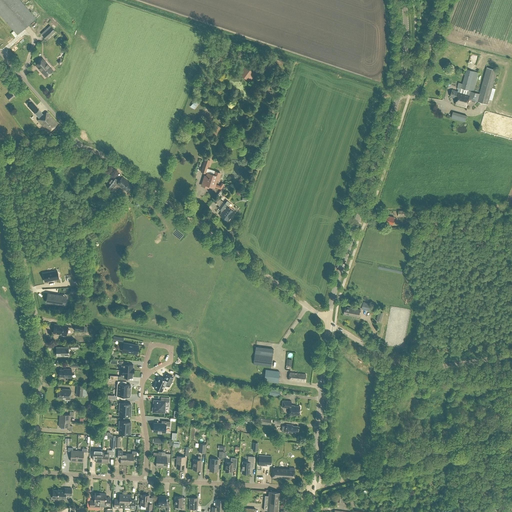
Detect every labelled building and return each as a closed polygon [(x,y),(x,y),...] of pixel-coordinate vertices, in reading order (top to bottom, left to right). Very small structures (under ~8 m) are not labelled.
[(0,0),(0,14),(18,35),(36,19),(19,0),(0,0)] [(46,40),(55,31),(51,27),(42,35),(46,40)] [(47,75),(53,70),(45,61),(42,57),(35,63),(41,70),(42,70),(47,75)] [(488,104),(497,70),(487,67),(480,93),(474,91),(479,73),(466,69),(461,88),(460,88),(459,91),(452,90),(450,96),(457,98),(455,104),(467,107),(469,99),(488,104)] [(249,78),(252,74),(246,69),(241,75),(246,79),(247,77),(249,78)] [(303,93),(297,91),(294,100),(301,102),(301,100),(303,101),(303,103),(322,109),(323,105),(319,104),(321,99),(315,97),(315,98),(313,98),(314,97),(305,94),(305,95),(303,95),(303,93)] [(37,117),(40,114),(37,110),(39,109),(30,100),(26,104),(37,117)] [(349,101),(347,110),(353,112),(353,111),(359,113),(363,114),(365,108),(361,106),(361,105),(349,101)] [(49,133),(59,124),(48,112),(38,121),(44,128),(44,127),(49,133)] [(453,113),(451,120),(465,124),(467,117),(453,113)] [(206,173),(210,161),(205,159),(201,172),(206,173)] [(205,176),(203,181),(204,181),(203,184),(215,188),(217,180),(218,180),(221,172),(214,170),(212,174),(207,173),(206,176),(205,176)] [(112,187),(115,189),(117,189),(119,186),(127,192),(133,185),(122,177),(119,181),(117,180),(113,176),(106,185),(111,189),(112,187)] [(228,207),(227,207),(230,203),(227,201),(225,203),(223,202),(220,199),(218,197),(214,202),(219,206),(218,206),(219,207),(218,208),(223,211),(220,215),(228,220),(234,211),(233,211),(234,209),(232,208),(231,209),(228,207)] [(392,224),(394,217),(386,215),(384,222),(392,224)] [(43,273),(45,281),(58,278),(57,271),(43,273)] [(48,293),(47,302),(62,305),(62,304),(63,296),(64,296),(48,293)] [(370,311),(371,304),(363,302),(362,309),(370,311)] [(359,318),(361,310),(345,307),(343,315),(348,316),(348,315),(351,315),(351,317),(355,318),(355,317),(359,318)] [(76,323),(75,330),(83,331),(84,325),(76,323)] [(62,325),(54,324),(53,332),(61,334),(61,335),(66,336),(68,326),(62,325)] [(124,343),(122,351),(127,352),(127,351),(132,352),(132,353),(136,354),(138,345),(124,343)] [(271,367),(274,349),(256,346),(253,364),(271,367)] [(56,356),(68,356),(68,347),(56,347),(56,356)] [(119,360),(119,364),(122,364),(121,370),(134,371),(134,368),(133,367),(133,364),(128,364),(126,364),(126,361),(119,360)] [(71,378),(71,369),(64,369),(60,369),(59,376),(63,376),(63,377),(71,378)] [(118,376),(118,379),(125,380),(125,377),(128,377),(132,377),(133,374),(134,371),(121,370),(121,376),(118,376)] [(280,383),(282,372),(266,370),(264,381),(280,383)] [(305,381),(306,374),(290,372),(289,379),(305,381)] [(159,377),(154,388),(162,391),(165,384),(169,386),(173,377),(167,374),(164,379),(159,377)] [(118,381),(117,390),(130,390),(131,387),(130,387),(131,385),(126,384),(126,381),(118,381)] [(70,399),(71,389),(64,389),(64,390),(58,389),(57,397),(62,398),(62,399),(70,399)] [(117,390),(117,398),(125,399),(125,396),(130,396),(130,394),(130,390),(117,390)] [(157,412),(165,412),(166,401),(169,401),(169,397),(161,396),(161,400),(154,400),(154,407),(153,407),(152,412),(157,412)] [(299,414),(300,406),(294,406),(294,405),(291,405),(291,401),(282,400),(282,407),(289,407),(288,414),(293,415),(294,414),(299,414)] [(59,420),(69,421),(70,416),(73,416),(73,411),(69,411),(69,414),(60,413),(59,420)] [(69,426),(69,421),(59,420),(59,426),(68,427),(68,431),(71,431),(72,426),(69,426)] [(161,423),(154,423),(153,431),(157,431),(157,432),(161,432),(161,431),(165,432),(165,426),(169,426),(170,421),(161,420),(161,423)] [(298,426),(292,425),(292,424),(286,423),(286,425),(282,425),(281,431),(285,431),(285,432),(297,434),(298,426)] [(102,452),(101,463),(108,463),(108,453),(114,453),(115,447),(115,437),(111,436),(111,448),(112,448),(112,450),(107,450),(107,452),(102,452)] [(77,461),(77,451),(72,450),(72,448),(67,448),(67,451),(71,451),(70,461),(77,461)] [(77,451),(77,461),(83,462),(83,452),(86,452),(87,448),(82,448),(82,451),(77,451)] [(93,449),(92,459),(95,459),(95,462),(101,463),(102,452),(102,449),(93,449)] [(277,449),(277,459),(289,460),(290,450),(277,449)] [(126,464),(127,453),(122,453),(123,450),(118,450),(117,458),(120,458),(120,464),(126,464)] [(127,453),(126,464),(133,464),(134,455),(136,455),(137,451),(132,451),(132,454),(127,453)] [(161,467),(162,452),(158,451),(158,453),(153,452),(153,459),(156,460),(156,466),(161,467)] [(162,452),(161,467),(166,467),(167,460),(170,461),(170,454),(165,453),(165,452),(162,452)] [(184,469),(185,457),(177,456),(176,468),(184,469)] [(201,459),(201,456),(198,456),(198,459),(193,459),(193,469),(200,470),(201,459)] [(242,461),(241,473),(245,473),(245,474),(248,474),(248,473),(249,473),(250,468),(250,463),(254,463),(254,456),(248,456),(248,462),(242,461)] [(259,456),(258,466),(264,466),(265,465),(271,465),(271,456),(259,456)] [(236,465),(237,458),(231,458),(231,462),(226,461),(225,471),(232,472),(233,465),(236,465)] [(218,471),(218,459),(210,459),(209,470),(218,471)] [(272,475),(272,478),(284,478),(287,478),(286,479),(292,479),(292,477),(293,478),(294,467),(289,467),(289,468),(272,467),(272,471),(273,471),(273,475),(272,475)] [(71,495),(71,488),(65,488),(65,490),(60,489),(60,490),(53,490),(53,498),(56,498),(65,498),(65,495),(71,495)] [(267,511),(276,511),(279,492),(269,492),(269,496),(265,495),(264,501),(264,503),(264,510),(267,510),(267,511)] [(99,507),(100,493),(94,493),(94,500),(90,500),(89,507),(99,507)] [(100,493),(99,506),(110,506),(110,497),(106,497),(106,493),(100,493)] [(119,507),(124,507),(124,504),(125,494),(119,494),(119,499),(114,499),(114,508),(119,508),(119,507)] [(124,504),(124,507),(130,508),(135,509),(136,500),(130,500),(131,495),(125,494),(124,504)] [(152,510),(152,503),(149,503),(149,495),(141,494),(141,505),(146,505),(146,509),(152,510)] [(166,501),(167,496),(159,495),(158,501),(156,501),(156,506),(169,507),(169,501),(166,501)] [(185,510),(185,503),(182,503),(182,497),(175,497),(175,506),(181,507),(181,510),(185,510)] [(190,498),(189,508),(194,508),(194,511),(200,511),(201,506),(197,506),(197,498),(190,498)] [(223,511),(224,500),(216,499),(215,507),(213,507),(212,511),(217,511),(218,510),(223,511)]
